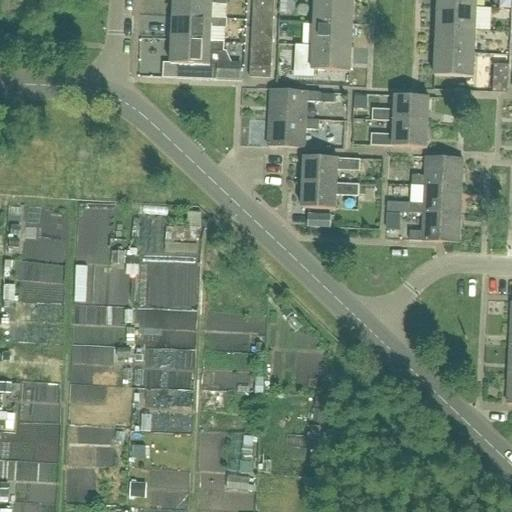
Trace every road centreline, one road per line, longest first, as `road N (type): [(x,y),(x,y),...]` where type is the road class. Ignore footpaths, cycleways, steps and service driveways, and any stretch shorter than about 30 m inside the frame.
road 1 (unclassified): [(367,328),(111,89)]
road 2 (unclassified): [(511,469),(367,328)]
road 3 (residential): [(367,328),(443,264),(511,268)]
